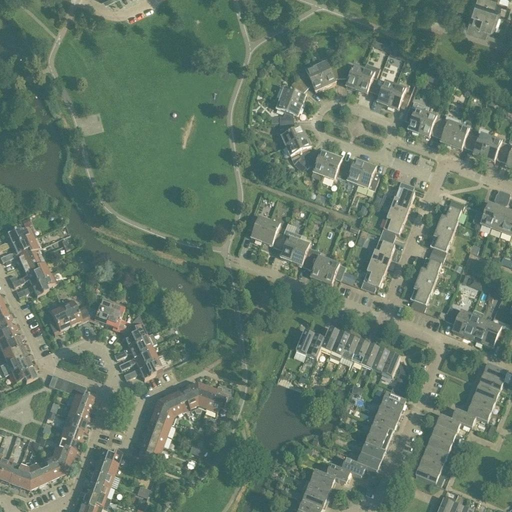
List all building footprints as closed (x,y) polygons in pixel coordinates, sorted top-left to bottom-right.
[(468,0),(464,12),(464,13),(473,15),(472,18),(469,17),(466,28),(485,34),(488,25),(494,26),(500,7),(494,5),(496,0),(468,0)] [(393,51),(390,58),(397,61),(400,54),(393,51)] [(340,82),(340,68),(335,68),(332,63),(316,71),(325,91),(335,87),(333,83),(336,82),(340,82)] [(356,94),(364,73),(353,69),(351,73),(346,71),(346,68),(340,68),(340,82),(345,82),(348,83),(345,90),(356,94)] [(366,68),(364,73),(356,94),(366,98),(368,94),(374,97),(379,83),(377,82),(380,73),(366,68)] [(325,91),(316,71),(305,76),(307,80),(302,82),(299,80),(295,84),(305,94),(308,90),(311,89),(315,96),(325,91)] [(388,111),(396,89),(379,83),(374,97),(379,98),(376,106),(388,111)] [(301,98),(305,94),(295,84),(291,88),(294,91),(292,95),(284,92),(280,103),(301,111),(305,100),(301,98)] [(406,93),(396,89),(388,111),(398,114),(399,111),(405,113),(410,99),(405,97),(406,93)] [(297,121),(301,111),(280,103),(276,113),(284,116),(282,121),(279,121),(279,128),(293,127),(292,122),(293,119),(297,121)] [(426,116),(427,116),(429,110),(414,105),(412,111),(410,110),(405,123),(411,126),(408,133),(418,137),(426,116)] [(437,135),(442,122),(427,116),(426,116),(418,137),(429,141),(432,134),(437,135)] [(451,149),(458,128),(460,124),(459,122),(448,118),(447,119),(445,123),(442,122),(437,135),(444,138),(441,145),(451,149)] [(293,131),(293,127),(279,128),(279,134),(283,133),(285,139),(281,141),(286,151),(306,142),(301,131),(294,135),(293,131)] [(470,148),(474,139),(468,137),(470,132),(458,128),(451,149),(462,153),(465,146),(470,148)] [(483,162),(491,141),(481,137),(480,141),(474,139),(470,148),(476,150),(473,158),(483,162)] [(502,160),(507,147),(491,141),(483,162),(495,166),(497,158),(502,160)] [(306,142),(286,151),(290,161),(298,158),(300,162),(297,165),(302,169),(311,159),(308,156),(307,154),(311,152),(306,142)] [(511,172),(511,148),(507,147),(502,160),(509,163),(506,170),(511,172)] [(306,172),(307,173),(309,170),(314,172),(311,180),(322,185),(323,180),(331,160),(320,155),(318,163),(315,162),(311,159),(302,169),(306,172)] [(341,183),(346,170),(341,168),(342,164),(331,160),(323,180),(334,184),(336,181),(341,183)] [(358,189),(366,168),(355,164),(352,172),(346,170),(341,183),(358,189)] [(376,172),(366,168),(358,189),(374,195),(380,178),(375,176),(376,172)] [(394,201),(390,212),(407,218),(410,211),(409,211),(414,197),(411,196),(413,191),(414,191),(414,190),(400,185),(398,191),(399,192),(395,202),(394,201)] [(491,232),(504,196),(499,193),(494,205),(495,207),(494,209),(488,207),(480,228),(491,232)] [(381,206),(387,208),(391,199),(385,196),(381,206)] [(501,235),(509,215),(503,212),(504,210),(506,209),(510,198),(504,196),(491,232),(501,235)] [(440,222),(438,230),(454,236),(458,225),(457,225),(461,215),(462,215),(464,209),(451,204),(450,205),(451,205),(449,210),(446,209),(441,222),(440,222)] [(404,226),(407,218),(390,212),(389,216),(386,223),(387,223),(383,233),(383,232),(380,238),(393,243),(395,237),(399,239),(403,226),(404,226)] [(511,239),(511,235),(511,215),(509,215),(501,235),(511,239)] [(262,246),(269,225),(253,219),(247,232),(254,235),(251,242),(262,246)] [(278,252),(283,239),(277,237),(280,229),(269,225),(262,246),(278,252)] [(0,253),(12,248),(12,247),(23,243),(25,246),(32,242),(36,241),(31,229),(20,235),(18,231),(7,236),(10,244),(5,246),(5,245),(0,247),(0,253)] [(450,246),(454,236),(438,230),(435,237),(430,251),(433,252),(431,258),(444,263),(446,257),(446,256),(449,246),(450,246)] [(391,249),(393,243),(380,238),(378,244),(379,244),(375,255),(374,254),(371,264),(387,270),(390,263),(390,262),(394,250),(391,249)] [(299,245),(283,239),(278,252),(284,254),(281,262),(291,266),(299,245)] [(36,241),(32,242),(25,246),(23,243),(12,247),(12,248),(15,254),(10,257),(10,256),(0,260),(2,265),(17,258),(28,253),(29,256),(37,253),(41,251),(36,241)] [(310,249),(299,245),(291,266),(308,272),(313,259),(307,256),(310,249)] [(40,260),(37,253),(29,256),(28,253),(17,258),(22,268),(40,260)] [(315,254),(313,259),(308,272),(313,274),(310,281),(321,286),(329,265),(319,261),(321,256),(315,254)] [(442,268),(444,263),(431,258),(429,263),(426,262),(421,275),(420,275),(417,283),(434,289),(438,278),(438,277),(442,267),(442,268)] [(36,271),(44,267),(40,260),(22,268),(26,278),(27,279),(38,274),(36,271)] [(385,278),(387,270),(371,264),(366,276),(367,276),(363,286),(363,285),(361,291),(374,297),(375,296),(373,295),(375,290),(379,291),(384,278),(385,278)] [(345,271),(329,265),(321,286),(332,290),(334,282),(340,285),(345,271)] [(17,282),(11,285),(14,290),(23,286),(23,285),(28,283),(31,288),(31,290),(42,285),(40,281),(49,278),(48,277),(44,267),(36,271),(38,274),(27,279),(26,278),(17,282)] [(52,275),(48,277),(49,278),(40,281),(42,285),(31,290),(31,288),(16,295),(19,301),(28,296),(28,295),(33,293),(37,300),(48,295),(46,291),(57,286),(52,275)] [(345,276),(343,281),(353,286),(355,280),(345,276)] [(474,280),(471,288),(482,292),(486,284),(474,280)] [(430,299),(434,289),(417,283),(414,291),(415,291),(410,304),(413,305),(412,310),(411,309),(410,310),(424,315),(426,309),(430,299)] [(105,328),(114,304),(102,300),(98,312),(87,308),(87,324),(97,328),(98,326),(105,328)] [(8,319),(0,302),(0,323),(8,320),(8,319)] [(87,324),(87,308),(76,313),(71,302),(60,307),(70,329),(77,326),(78,328),(87,324)] [(121,336),(131,326),(120,323),(125,308),(114,304),(105,328),(112,331),(112,332),(121,336)] [(70,329),(60,307),(49,312),(54,323),(48,326),(55,339),(64,335),(63,333),(70,329)] [(449,310),(446,318),(444,323),(455,328),(452,335),(462,339),(471,319),(449,310)] [(472,344),(481,323),(483,317),(473,313),(471,319),(462,339),(472,344)] [(12,316),(8,319),(8,320),(0,323),(0,332),(2,336),(13,330),(13,329),(10,323),(15,321),(12,316)] [(141,319),(134,320),(136,328),(143,326),(141,319)] [(482,348),(491,327),(481,323),(472,344),(482,348)] [(139,343),(146,340),(141,329),(133,332),(131,326),(121,336),(129,351),(129,352),(140,347),(139,343)] [(17,327),(13,329),(13,330),(2,336),(0,332),(0,344),(5,342),(6,346),(18,341),(17,339),(15,334),(19,331),(17,327)] [(507,334),(491,327),(482,348),(493,352),(496,345),(502,348),(507,334)] [(330,357),(337,339),(335,338),(337,335),(332,333),(331,334),(328,333),(324,343),(325,343),(324,345),(320,353),(321,353),(330,357)] [(306,360),(313,342),(311,341),(312,338),(307,336),(306,338),(303,336),(301,342),(295,339),(290,351),(296,354),(295,356),(306,360)] [(22,337),(17,339),(18,341),(6,346),(5,342),(0,344),(0,352),(2,356),(9,352),(11,357),(23,351),(22,350),(19,344),(24,342),(22,337)] [(339,366),(341,361),(349,342),(346,340),(346,339),(341,337),(340,340),(337,339),(330,357),(328,361),(339,366)] [(143,354),(151,350),(146,340),(139,343),(140,347),(129,352),(129,351),(114,358),(116,363),(126,358),(125,357),(131,355),(133,361),(134,362),(145,357),(143,354)] [(316,364),(321,353),(320,353),(324,345),(321,344),(322,342),(317,340),(315,343),(313,342),(306,360),(316,364)] [(351,365),(358,348),(355,347),(357,343),(352,341),(351,343),(349,342),(341,361),(351,365)] [(360,369),(368,350),(365,349),(366,347),(362,345),(360,349),(358,348),(351,365),(360,369)] [(27,348),(22,350),(23,351),(11,357),(9,352),(2,356),(7,366),(14,363),(16,367),(28,362),(27,360),(24,355),(29,352),(27,348)] [(371,373),(378,356),(375,355),(377,351),(372,349),(371,351),(368,350),(360,369),(371,373)] [(148,364),(156,361),(151,350),(143,354),(145,357),(134,362),(133,361),(118,368),(121,373),(131,369),(130,368),(135,366),(138,371),(138,372),(149,367),(148,364)] [(381,378),(389,358),(386,357),(387,355),(382,353),(380,357),(378,356),(371,373),(381,378)] [(32,358),(27,360),(28,362),(16,367),(14,363),(7,366),(11,376),(19,373),(21,377),(32,372),(32,370),(29,365),(34,363),(32,358)] [(392,360),(389,358),(381,378),(391,382),(398,365),(396,363),(397,360),(392,358),(392,360)] [(160,371),(156,361),(148,364),(149,367),(138,372),(138,371),(123,378),(126,384),(135,379),(135,378),(140,376),(143,383),(155,378),(153,374),(160,371)] [(487,376),(486,378),(503,385),(508,375),(488,367),(487,370),(486,370),(484,374),(487,376)] [(36,368),(32,370),(32,372),(21,377),(19,373),(11,376),(16,387),(23,384),(25,388),(37,382),(34,375),(38,373),(36,368)] [(58,380),(53,378),(48,389),(54,392),(58,380)] [(499,396),(503,385),(486,378),(485,381),(482,379),(480,384),(481,385),(480,388),(499,396)] [(64,382),(58,380),(54,392),(60,394),(64,382)] [(70,384),(64,382),(60,394),(65,396),(70,384)] [(75,387),(70,384),(65,396),(71,398),(75,387)] [(395,391),(401,393),(404,386),(399,384),(395,391)] [(81,389),(75,387),(71,398),(76,399),(77,400),(81,389)] [(197,416),(197,401),(196,387),(177,396),(185,415),(193,412),(195,416),(197,416)] [(216,395),(215,395),(196,387),(197,401),(197,416),(200,416),(201,411),(206,413),(209,405),(212,407),(216,395)] [(499,396),(480,388),(479,391),(477,390),(475,395),(479,396),(478,399),(495,406),(499,396)] [(86,391),(81,389),(77,400),(82,402),(83,398),(86,391)] [(217,390),(215,395),(216,395),(212,407),(209,405),(206,413),(217,417),(219,409),(223,411),(228,399),(220,396),(222,391),(217,390)] [(386,397),(382,407),(402,416),(403,413),(404,413),(406,409),(403,407),(404,405),(398,402),(401,395),(392,391),(389,398),(386,397)] [(185,415),(177,396),(157,405),(178,425),(180,424),(177,419),(185,415)] [(95,402),(83,398),(82,402),(77,400),(76,399),(72,410),(79,413),(80,409),(91,413),(90,414),(95,416),(97,411),(92,410),(95,402)] [(232,401),(228,399),(223,411),(228,413),(232,401)] [(491,416),(495,406),(478,399),(477,401),(473,400),(471,404),(473,405),(472,408),(491,416)] [(178,425),(157,405),(150,424),(149,426),(161,430),(162,426),(170,429),(172,425),(176,427),(178,425)] [(402,416),(382,407),(378,418),(395,425),(396,422),(400,424),(402,419),(400,419),(402,416)] [(486,427),(491,416),(472,408),(471,411),(469,410),(467,415),(471,417),(470,419),(476,421),(475,422),(486,427)] [(72,410),(68,421),(75,424),(76,420),(87,424),(86,425),(91,427),(93,422),(88,420),(90,414),(91,413),(80,409),(79,413),(72,410)] [(471,433),(475,422),(476,421),(470,419),(458,414),(457,417),(454,415),(452,421),(453,421),(452,424),(461,427),(460,428),(471,433)] [(394,427),(395,425),(378,418),(374,428),(393,436),(394,433),(396,433),(398,429),(394,427)] [(461,427),(452,424),(441,419),(440,422),(438,422),(436,426),(440,428),(438,430),(456,437),(460,428),(461,427)] [(75,424),(68,421),(64,432),(71,435),(72,431),(83,434),(82,436),(88,438),(89,433),(84,431),(86,425),(87,424),(76,420),(75,424)] [(166,440),(170,429),(162,426),(161,430),(149,426),(150,424),(145,423),(143,427),(148,429),(146,435),(146,436),(157,441),(158,437),(166,440)] [(393,436),(374,428),(370,437),(387,445),(388,442),(391,444),(393,439),(392,439),(393,436)] [(452,448),(456,437),(438,430),(437,433),(434,431),(432,436),(434,437),(433,440),(452,448)] [(71,435),(64,432),(60,443),(66,445),(68,441),(79,445),(78,446),(84,448),(86,444),(80,442),(82,436),(83,434),(72,431),(71,435)] [(162,451),(166,440),(158,437),(157,441),(146,436),(146,435),(141,433),(139,438),(144,440),(142,446),(142,447),(153,451),(155,448),(162,451)] [(387,445),(370,437),(365,448),(384,456),(386,453),(387,453),(389,449),(386,447),(387,445)] [(448,458),(452,448),(433,440),(431,443),(430,442),(428,447),(431,448),(430,451),(448,458)] [(68,441),(66,445),(60,443),(56,453),(55,453),(63,456),(64,452),(75,456),(75,457),(80,459),(81,454),(76,452),(78,446),(79,445),(68,441)] [(157,465),(162,451),(155,448),(153,451),(142,447),(142,446),(137,444),(135,449),(140,451),(137,458),(157,465)] [(193,448),(190,454),(203,458),(205,452),(193,448)] [(384,456),(365,448),(361,458),(378,465),(379,463),(383,464),(385,459),(383,459),(384,456)] [(444,468),(448,458),(430,451),(429,453),(426,452),(424,456),(426,457),(424,460),(444,468)] [(75,456),(64,452),(63,456),(55,453),(53,457),(48,455),(47,457),(58,467),(68,477),(72,467),(75,457),(75,456)] [(99,458),(97,464),(96,465),(108,470),(110,466),(117,468),(121,458),(113,455),(112,459),(101,455),(101,454),(96,452),(94,457),(99,458)] [(8,466),(7,466),(1,463),(3,457),(0,456),(0,475),(1,472),(6,473),(8,466)] [(58,467),(47,457),(45,458),(48,463),(40,467),(49,486),(58,481),(68,477),(58,467)] [(377,468),(378,465),(361,458),(357,468),(365,472),(376,476),(377,473),(379,474),(381,469),(377,468)] [(17,478),(20,469),(19,469),(19,470),(12,467),(14,461),(10,460),(7,466),(8,466),(6,473),(1,472),(0,475),(0,483),(8,487),(9,488),(13,476),(17,478)] [(440,478),(444,468),(424,460),(423,463),(422,462),(420,467),(423,468),(422,471),(440,478)] [(113,480),(117,468),(110,466),(108,470),(96,465),(97,464),(92,462),(90,467),(95,469),(93,475),(92,476),(104,480),(106,477),(113,480)] [(364,475),(365,472),(357,468),(346,463),(342,473),(341,474),(350,477),(349,478),(359,482),(360,479),(364,480),(366,475),(364,475)] [(28,482),(28,466),(25,466),(23,471),(20,469),(17,478),(13,476),(9,488),(19,491),(29,495),(28,482)] [(49,486),(40,467),(32,470),(30,466),(28,466),(28,482),(29,495),(39,490),(49,486)] [(348,481),(349,478),(350,477),(341,474),(342,473),(331,469),(326,479),(326,480),(336,484),(336,485),(344,488),(345,485),(348,486),(350,481),(348,481)] [(435,488),(440,478),(422,471),(421,473),(418,472),(416,477),(417,477),(416,481),(435,488)] [(109,490),(113,480),(106,477),(104,480),(92,476),(93,475),(88,473),(86,478),(91,480),(89,486),(88,487),(100,491),(102,487),(109,490)] [(334,484),(336,485),(336,484),(326,480),(326,479),(315,475),(311,486),(328,493),(329,491),(333,492),(335,487),(333,486),(334,484)] [(105,501),(109,490),(102,487),(100,491),(88,487),(89,486),(84,484),(82,489),(87,490),(85,497),(97,502),(98,498),(105,501)] [(327,495),(328,493),(311,486),(307,496),(326,504),(327,501),(329,501),(331,497),(327,495)] [(148,500),(151,492),(140,488),(138,496),(148,500)] [(101,511),(105,501),(98,498),(97,502),(85,497),(80,495),(78,500),(83,501),(81,508),(89,511),(92,511),(94,509),(101,511)] [(326,504),(307,496),(303,506),(317,511),(320,511),(321,511),(323,511),(324,511),(326,507),(325,507),(326,504)] [(452,511),(454,507),(444,503),(439,511),(452,511)]
